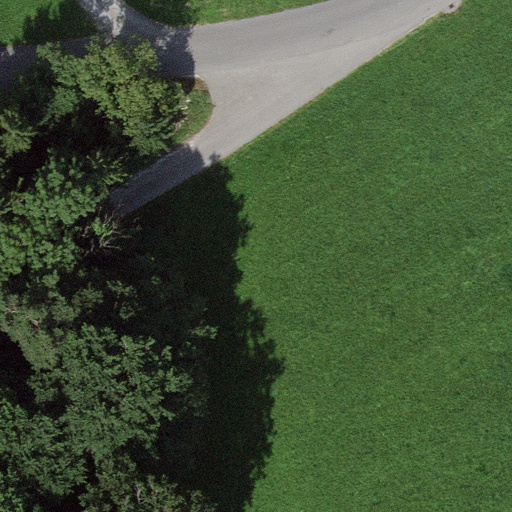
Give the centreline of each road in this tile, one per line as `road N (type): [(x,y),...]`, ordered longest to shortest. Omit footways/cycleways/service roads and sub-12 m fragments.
road 1 (track): [(426,0),(175,172),(0,267)]
road 2 (residential): [(0,79),(149,62),(406,0)]
